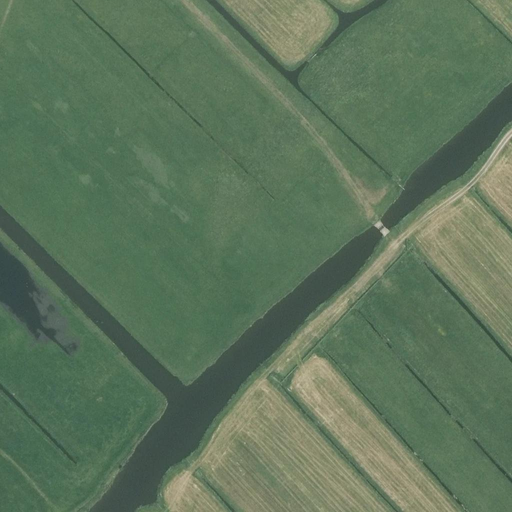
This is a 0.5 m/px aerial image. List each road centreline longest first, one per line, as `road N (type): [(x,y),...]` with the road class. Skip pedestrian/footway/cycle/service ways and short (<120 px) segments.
road 1 (track): [(157,511),(270,373),(395,244),(481,180),(511,134)]
road 2 (track): [(395,244),(313,133),(182,0)]
